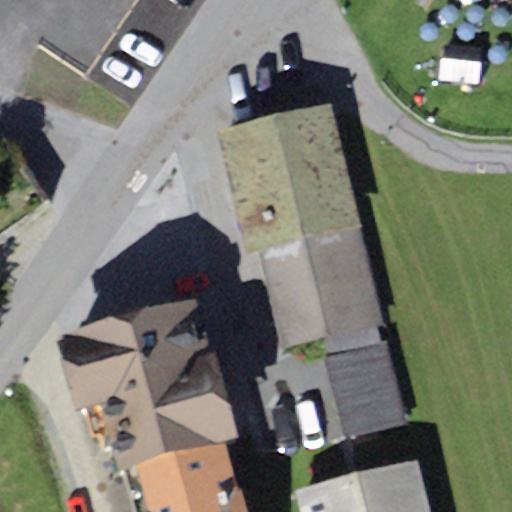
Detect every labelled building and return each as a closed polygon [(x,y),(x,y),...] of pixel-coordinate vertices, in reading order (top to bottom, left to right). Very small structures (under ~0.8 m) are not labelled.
[(326,358),(380,345),(376,330),(384,328),(361,240),(328,118),(246,140),(220,147),(238,214),(242,232),(250,264),(254,263),(276,357),(323,346),(326,358)] [(193,321),(68,355),(70,363),(58,366),(78,436),(102,429),(120,494),(137,489),(225,463),(232,462),(222,424),(193,321)] [(385,351),(327,363),(343,436),(401,424),(385,351)] [(239,511),(225,463),(137,489),(143,511),(239,511)] [(356,489),(296,503),(297,511),(427,511),(419,474),(356,489)]
